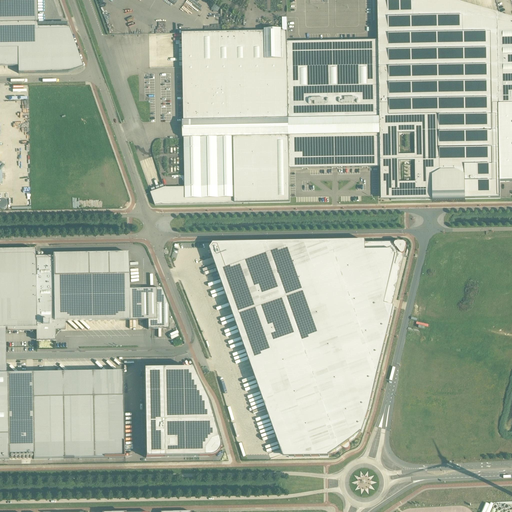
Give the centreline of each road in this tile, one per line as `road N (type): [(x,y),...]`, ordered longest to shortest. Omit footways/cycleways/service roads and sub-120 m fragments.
road 1 (tertiary): [(344,473),(0,479)]
road 2 (tertiary): [(0,501),(343,492)]
road 3 (unclassified): [(431,210),(147,215)]
road 4 (unclassified): [(154,235),(427,230)]
road 5 (unclassified): [(0,354),(196,348)]
road 6 (unclassified): [(386,403),(427,230)]
road 7 (unclassified): [(0,238),(154,235)]
road 8 (unclassified): [(147,215),(0,217)]
road 9 (unclassified): [(99,77),(147,215)]
road 10 (unclassified): [(154,235),(196,348)]
